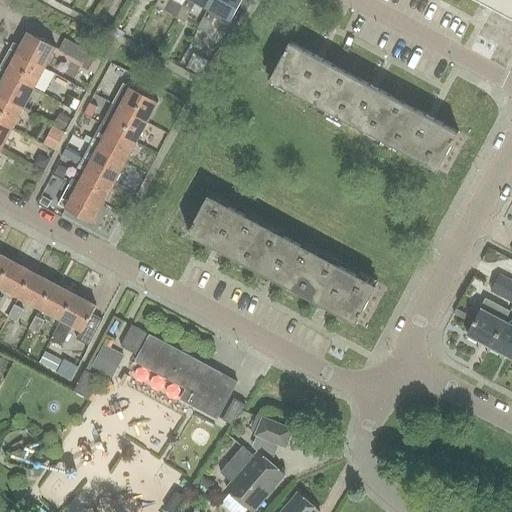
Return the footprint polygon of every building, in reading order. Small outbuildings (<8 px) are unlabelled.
[(170,0),(159,0),(156,7),(165,12),(170,0)] [(192,0),(210,9),(214,0),(192,0)] [(214,0),(210,9),(231,21),(242,0),(214,0)] [(511,0),(477,0),(511,18),(511,0)] [(183,6),(177,18),(185,22),(192,11),(183,6)] [(204,17),(197,29),(206,34),(213,22),(204,17)] [(46,69),(57,48),(29,33),(21,48),(14,44),(11,50),(46,69)] [(91,53),(67,40),(61,50),(86,63),(90,56),(91,53)] [(328,111),(348,73),(291,43),(271,80),(328,111)] [(35,88),(46,69),(11,50),(0,70),(8,74),(35,88)] [(84,65),(83,67),(94,74),(101,62),(90,56),(86,63),(84,65)] [(0,96),(25,109),(35,88),(8,74),(0,70),(0,69),(0,96)] [(328,111),(356,126),(384,141),(404,103),(348,73),(328,111)] [(159,103),(132,88),(131,89),(124,85),(114,105),(121,109),(148,123),(159,103)] [(0,122),(14,130),(25,109),(0,96),(0,122)] [(70,97),(65,105),(75,110),(79,102),(70,97)] [(384,141),(411,155),(440,171),(460,133),(404,103),(384,141)] [(90,104),(84,114),(92,118),(98,108),(90,104)] [(138,143),(148,123),(121,109),(114,105),(106,119),(103,124),(111,128),(138,143)] [(60,113),(54,125),(58,127),(65,130),(71,119),(60,113)] [(0,148),(3,150),(14,130),(0,122),(0,148)] [(127,163),(138,143),(111,128),(103,124),(95,138),(92,145),(127,163)] [(53,127),(44,145),(56,151),(65,133),(53,127)] [(116,184),(127,163),(92,145),(81,165),(88,169),(116,184)] [(39,157),(35,164),(44,169),(49,160),(42,156),(39,157)] [(59,166),(55,174),(63,178),(68,171),(59,166)] [(105,204),(116,184),(88,169),(81,183),(73,179),(70,186),(105,204)] [(94,225),(105,204),(70,186),(68,190),(75,194),(70,204),(63,200),(60,205),(67,209),(67,210),(94,225)] [(43,197),(40,203),(48,208),(51,202),(43,197)] [(189,235),(218,250),(246,265),(266,227),(210,197),(189,235)] [(302,295),(322,257),(266,227),(246,265),(302,295)] [(0,285),(13,262),(0,254),(0,285)] [(302,295),(329,310),(358,325),(379,288),(322,257),(302,295)] [(0,285),(0,287),(20,298),(34,273),(13,262),(0,285)] [(34,273),(20,298),(41,310),(55,284),(34,273)] [(511,304),(511,283),(499,277),(491,293),(511,304)] [(55,284),(41,310),(63,321),(76,296),(55,284)] [(91,347),(105,321),(94,315),(98,307),(76,296),(63,321),(52,340),(64,346),(74,327),(83,332),(79,340),(91,347)] [(491,348),(505,324),(504,323),(510,313),(486,301),(468,336),(491,348)] [(17,321),(22,312),(15,308),(10,317),(17,321)] [(40,333),(45,324),(36,319),(31,329),(40,333)] [(511,359),(511,327),(505,324),(491,348),(511,359)] [(121,347),(141,357),(138,363),(188,390),(182,401),(219,421),(239,384),(152,337),(132,326),(121,347)] [(103,345),(92,368),(113,379),(125,356),(103,345)] [(45,352),(40,363),(56,372),(61,361),(45,352)] [(62,371),(76,377),(82,364),(68,358),(62,371)] [(87,372),(76,393),(91,401),(102,380),(87,372)] [(256,417),(250,431),(257,434),(263,419),(256,417)] [(257,434),(256,436),(256,437),(259,438),(279,446),(281,447),(285,448),(292,430),(265,418),(263,418),(263,419),(257,434)] [(243,447),(221,473),(233,483),(228,490),(231,492),(221,503),(231,511),(247,511),(250,509),(253,511),(285,475),(260,452),(256,457),(243,447)] [(319,511),(299,495),(284,511),(319,511)]
